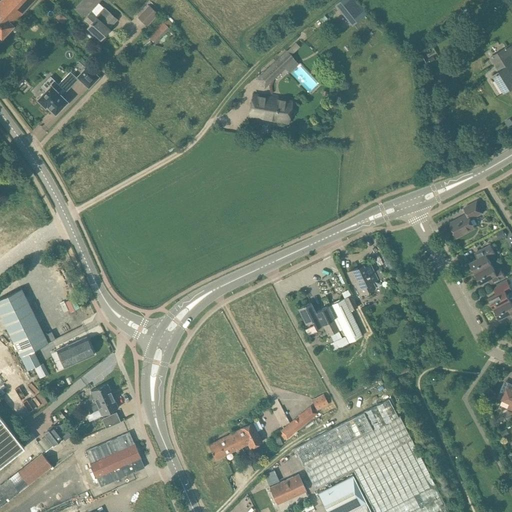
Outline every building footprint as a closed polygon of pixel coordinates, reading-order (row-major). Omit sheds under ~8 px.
[(0,36),(1,38),(14,25),(13,23),(34,0),(0,0),(0,1),(0,36)] [(363,12),(353,0),(346,0),(340,6),(352,21),(363,12)] [(147,26),(158,14),(149,5),(137,17),(147,26)] [(95,29),(91,33),(102,42),(117,24),(109,12),(99,7),(87,22),(95,29)] [(62,24),(67,18),(60,12),(55,17),(62,24)] [(155,44),(170,29),(174,25),(163,14),(159,19),(162,22),(147,36),(155,44)] [(492,57),(501,71),(494,75),(505,93),(511,87),(511,72),(511,44),(506,48),(492,57)] [(295,60),(287,50),(263,72),(256,79),(265,88),(295,60)] [(89,88),(98,77),(87,67),(77,77),(89,88)] [(67,101),(60,94),(64,90),(50,77),(41,86),(46,90),(37,99),(45,106),(47,105),(55,113),(67,101)] [(288,123),(292,101),(253,95),(250,116),(288,123)] [(468,214),(450,224),(457,238),(476,228),(471,219),(483,213),(477,202),(464,208),(468,214)] [(502,230),(495,234),(499,240),(506,236),(502,230)] [(470,263),(476,273),(492,264),(489,258),(496,255),(491,245),(475,254),(478,259),(470,263)] [(389,269),(396,266),(391,253),(384,256),(389,269)] [(353,282),(355,282),(361,294),(375,288),(372,281),(377,279),(370,264),(359,269),(358,267),(348,272),(353,282)] [(495,271),(492,264),(476,273),(481,284),(489,280),(492,285),(495,283),(506,277),(501,268),(495,271)] [(494,309),(511,300),(507,294),(511,291),(511,289),(507,279),(497,284),(498,287),(493,289),(496,294),(489,298),(494,309)] [(0,299),(0,316),(20,356),(55,339),(51,331),(47,333),(47,332),(45,333),(23,288),(0,299)] [(330,305),(341,329),(331,335),(334,341),(330,343),(333,350),(363,336),(350,311),(358,307),(352,295),(330,305)] [(510,320),(511,319),(511,299),(511,300),(494,309),(500,319),(507,315),(510,320)] [(328,336),(331,335),(341,329),(330,305),(316,312),(311,302),(298,308),(306,323),(312,321),(316,328),(322,325),(328,336)] [(87,337),(57,350),(65,368),(95,354),(87,337)] [(342,385),(338,387),(343,395),(351,391),(346,382),(342,385)] [(91,390),(92,391),(88,399),(81,403),(83,409),(113,396),(107,383),(91,390)] [(497,397),(510,403),(511,406),(511,393),(501,388),(497,397)] [(317,410),(329,404),(324,394),(313,400),(317,410)] [(83,409),(77,412),(80,417),(99,408),(102,415),(118,408),(113,396),(83,409)] [(315,489),(353,469),(374,511),(449,511),(400,416),(398,417),(389,400),(295,448),(315,489)] [(288,439),(308,422),(317,414),(310,406),(281,431),(288,439)] [(102,419),(106,428),(120,422),(116,412),(102,419)] [(0,415),(0,465),(24,446),(0,415)] [(209,445),(216,460),(248,443),(250,448),(262,442),(253,423),(209,445)] [(52,425),(43,432),(46,435),(53,445),(62,438),(65,441),(71,436),(63,425),(57,430),(52,425)] [(506,429),(500,432),(503,437),(509,434),(506,429)] [(86,452),(87,455),(92,465),(101,487),(145,468),(130,433),(86,452)] [(283,444),(280,437),(272,440),(276,447),(283,444)] [(47,459),(43,454),(42,453),(18,471),(10,477),(0,485),(0,507),(21,491),(29,485),(52,466),(47,459)] [(306,491),(299,475),(280,483),(274,470),(264,475),(270,487),(278,504),(306,491)] [(327,511),(371,511),(353,475),(318,493),(327,511)] [(127,498),(133,511),(159,500),(153,487),(127,498)] [(163,511),(159,500),(133,511),(132,511),(163,511)]
